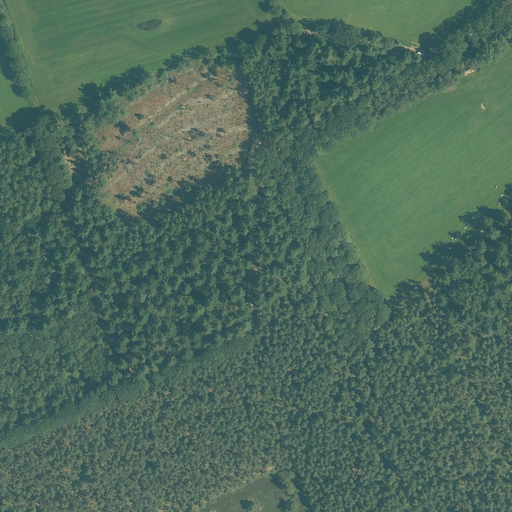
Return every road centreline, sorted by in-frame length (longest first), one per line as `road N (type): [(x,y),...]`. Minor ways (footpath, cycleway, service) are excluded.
road 1 (track): [(251,330),(258,147),(425,56)]
road 2 (track): [(0,434),(251,330)]
road 3 (track): [(346,355),(511,204)]
road 4 (track): [(313,511),(251,330)]
road 5 (track): [(346,355),(414,511)]
road 6 (track): [(272,0),(299,29),(425,56)]
road 7 (track): [(43,130),(1,0)]
